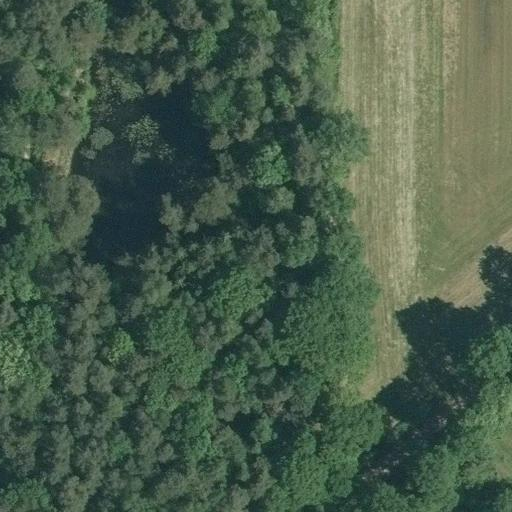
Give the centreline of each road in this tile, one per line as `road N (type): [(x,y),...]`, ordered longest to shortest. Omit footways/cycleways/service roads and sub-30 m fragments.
road 1 (track): [(325,511),(318,496),(315,275),(321,0)]
road 2 (track): [(327,511),(511,362)]
